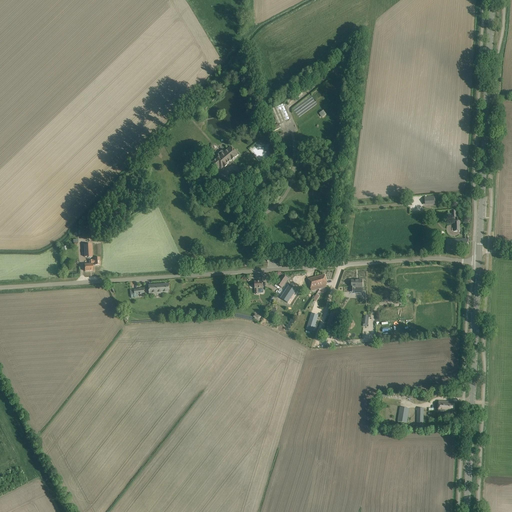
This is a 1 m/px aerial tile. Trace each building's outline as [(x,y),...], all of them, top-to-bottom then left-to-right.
[(288,121),(284,105),(271,108),(275,124),(288,121)] [(318,113),(322,119),(326,116),(323,110),(318,113)] [(276,141),(285,137),(283,132),(274,137),(276,141)] [(267,156),(258,143),(251,148),(260,161),(267,156)] [(238,155),(235,151),(231,146),(211,164),(216,170),(219,167),(221,169),(238,155)] [(260,184),(272,177),(268,171),(257,179),(260,184)] [(210,176),(214,181),(218,178),(214,173),(210,176)] [(469,249),(468,239),(446,239),(446,250),(469,249)] [(100,265),(99,258),(94,258),(94,260),(89,260),(89,264),(84,264),(85,271),(93,271),(92,263),(95,263),(95,265),(100,265)] [(324,274),(308,279),(311,289),(327,284),(324,274)] [(288,279),(282,275),(276,284),(282,288),(288,279)] [(362,292),(362,285),(362,280),(351,280),(351,287),(350,287),(350,292),(362,292)] [(263,288),(263,286),(263,281),(254,282),(255,289),(255,293),(258,292),(258,288),(263,288)] [(168,292),(168,289),(168,284),(148,285),(148,294),(160,294),(160,293),(168,292)] [(281,298),(287,303),(296,290),(289,285),(281,298)] [(143,289),(130,290),(131,295),(131,298),(138,297),(137,294),(144,293),(143,289)] [(313,331),(319,312),(312,310),(306,329),(313,331)] [(328,322),(325,334),(332,336),(335,324),(328,322)] [(454,402),(449,402),(438,401),(438,411),(454,412),(454,402)] [(406,423),(409,408),(400,407),(398,421),(406,423)]
